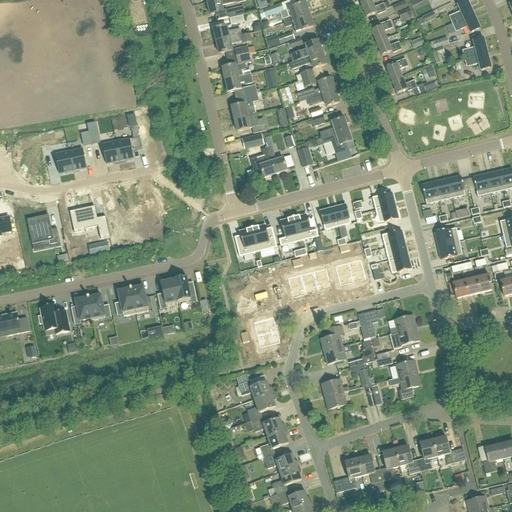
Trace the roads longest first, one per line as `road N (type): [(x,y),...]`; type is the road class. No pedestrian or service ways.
road 1 (residential): [(315,450),(289,375),(303,321),(430,285)]
road 2 (residential): [(0,301),(191,261),(209,221),(235,212)]
road 3 (residential): [(235,212),(184,0)]
road 4 (residential): [(400,169),(334,0)]
road 5 (residential): [(235,212),(400,169)]
road 6 (residential): [(0,183),(40,193),(134,172)]
road 7 (residential): [(315,450),(411,415),(443,417)]
